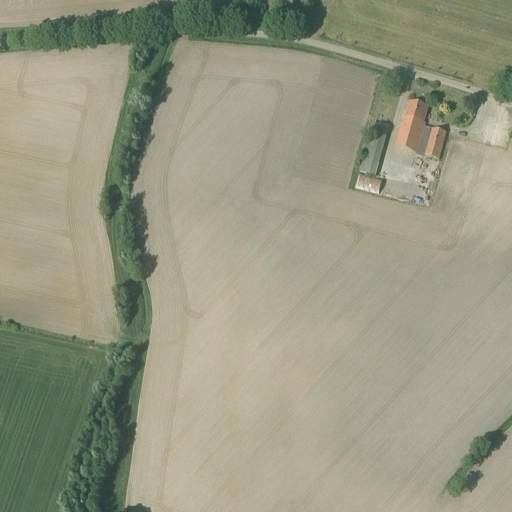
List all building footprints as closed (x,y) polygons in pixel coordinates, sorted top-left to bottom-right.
[(289,12),(299,10),(297,1),(296,0),(286,0),(287,3),(289,12)] [(402,118),(394,148),(438,161),(446,134),(424,128),(425,124),(423,124),(428,109),(408,103),(404,118),(402,118)] [(391,136),(384,133),(376,157),(371,156),(365,172),(377,176),(391,136)] [(467,165),(481,168),(472,211),(469,204),(472,191),(466,193),(462,215),(467,213),(473,224),(483,226),(497,157),(489,155),(488,163),(476,161),(480,141),(467,138),(465,151),(471,152),(475,159),(465,163),(463,161),(460,162),(458,169),(456,164),(451,166),(448,159),(444,180),(456,182),(458,171),(458,169),(467,165)] [(511,150),(501,148),(483,228),(496,230),(511,157),(511,150)] [(358,189),(382,196),(385,185),(361,178),(358,189)]
